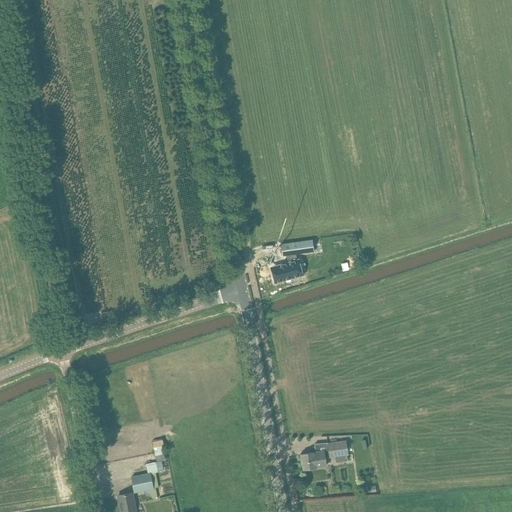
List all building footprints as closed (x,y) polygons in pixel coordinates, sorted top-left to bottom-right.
[(313,240),(281,245),(283,256),(314,252),(313,240)] [(275,270),(271,271),(275,284),(303,275),(298,259),(274,267),(275,270)] [(160,439),(151,441),(156,460),(164,458),(160,439)] [(348,455),(346,442),(328,444),(330,457),(348,455)] [(326,466),(324,452),(313,453),(301,454),(304,469),(315,468),(315,467),(326,466)] [(158,462),(146,464),(148,474),(152,473),(155,472),(160,471),(164,471),(162,461),(158,462)] [(141,475),(131,477),(134,492),(144,490),(145,490),(150,489),(151,495),(152,500),(157,499),(152,473),(148,474),(141,475)] [(136,511),(132,493),(118,496),(121,511),(136,511)]
